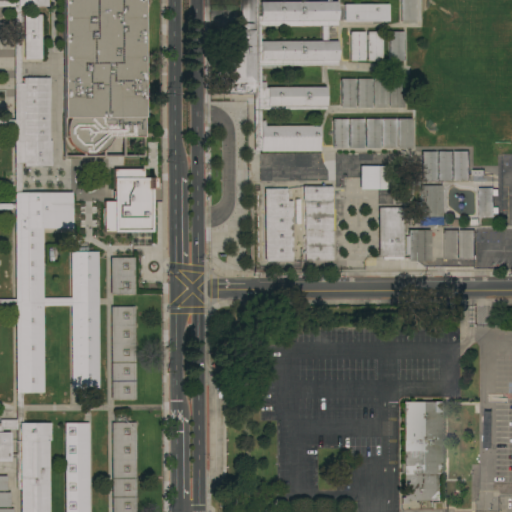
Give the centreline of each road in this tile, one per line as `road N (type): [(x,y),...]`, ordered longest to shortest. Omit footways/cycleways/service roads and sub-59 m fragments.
road 1 (residential): [(197,289),(511,293)]
road 2 (tertiary): [(197,289),(195,0)]
road 3 (tertiary): [(197,511),(197,289)]
road 4 (tertiary): [(173,0),(175,176)]
road 5 (tertiary): [(175,289),(176,418)]
